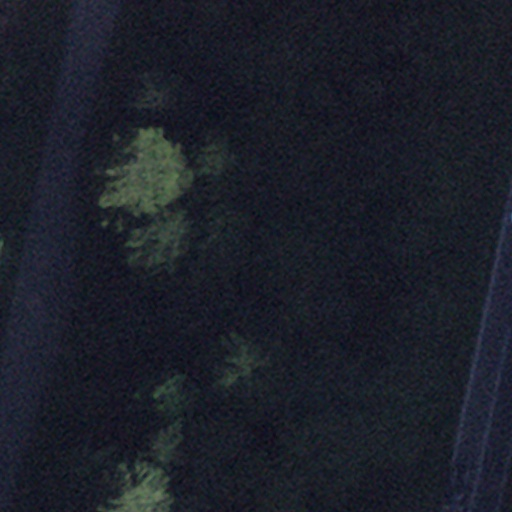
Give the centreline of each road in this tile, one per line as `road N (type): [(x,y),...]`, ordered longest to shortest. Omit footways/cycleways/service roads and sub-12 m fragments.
road 1 (unclassified): [(68,0),(0,492)]
road 2 (secondary): [(511,328),(471,511)]
